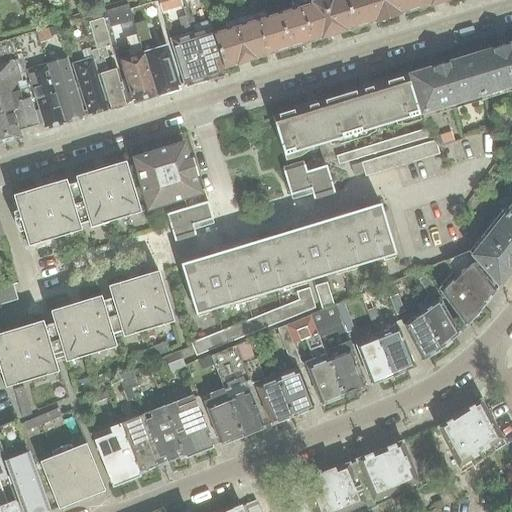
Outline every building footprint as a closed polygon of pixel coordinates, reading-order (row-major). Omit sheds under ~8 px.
[(182,7),(180,1),(179,0),(175,0),(174,1),(173,0),(158,0),(162,12),(182,7)] [(306,0),(308,4),(281,13),(292,49),(323,39),(310,0),(300,0),(301,1),(303,0),(306,0)] [(310,0),(323,39),(357,28),(348,0),(323,0),(316,2),(315,0),(310,0)] [(348,0),(357,28),(388,19),(382,0),(348,0)] [(382,0),(388,19),(423,9),(419,0),(382,0)] [(419,0),(423,9),(450,0),(419,0)] [(111,28),(133,21),(130,11),(128,6),(106,13),(111,28)] [(251,6),(242,9),(258,59),(292,49),(281,13),(251,22),(249,17),(254,15),(251,6)] [(226,69),(258,59),(242,9),(233,12),(236,21),(241,19),(242,25),(215,33),(226,69)] [(93,60),(110,111),(128,105),(116,69),(107,72),(104,61),(109,59),(106,51),(102,52),(101,49),(116,45),(105,13),(82,20),(93,60)] [(190,16),(186,17),(206,82),(226,76),(224,69),(210,22),(193,26),(190,16)] [(183,36),(170,40),(183,82),(185,88),(206,82),(186,17),(185,18),(178,20),(183,36)] [(142,22),(134,25),(137,35),(157,96),(179,90),(178,84),(167,47),(154,51),(148,32),(145,24),(145,23),(144,23),(144,22),(143,22),(142,22)] [(58,26),(37,33),(40,44),(51,41),(49,36),(60,33),(58,26)] [(127,46),(117,49),(121,61),(131,98),(133,104),(157,96),(137,35),(125,38),(127,46)] [(511,44),(467,58),(479,96),(511,86),(507,70),(511,68),(511,44)] [(421,114),(479,96),(467,58),(409,75),(421,114)] [(24,59),(19,61),(23,75),(28,73),(28,72),(24,59)] [(15,60),(0,65),(0,94),(14,139),(20,137),(19,132),(39,126),(31,99),(27,100),(24,91),(28,90),(25,82),(22,83),(15,60)] [(65,60),(47,66),(65,125),(84,119),(65,60)] [(90,117),(110,111),(93,60),(74,67),(90,117)] [(46,130),(65,125),(47,66),(28,72),(28,73),(46,130)] [(406,76),(340,97),(351,135),(417,115),(406,76)] [(0,143),(14,139),(0,94),(0,143)] [(351,135),(340,97),(273,117),(285,156),(351,135)] [(339,165),(434,136),(431,129),(337,157),(339,165)] [(453,142),(450,132),(434,137),(437,146),(453,142)] [(436,142),(361,164),(364,173),(365,178),(440,155),(436,142)] [(213,219),(204,190),(198,192),(194,177),(195,175),(190,162),(189,163),(183,145),(134,160),(148,209),(182,199),(186,209),(167,215),(175,242),(196,236),(193,226),(213,219)] [(65,187),(77,227),(87,224),(89,228),(139,213),(124,163),(74,178),(75,184),(65,187)] [(283,169),(291,195),(291,196),(312,190),(314,199),(335,193),(328,166),(307,172),(304,163),(283,169)] [(364,173),(361,164),(353,167),(355,176),(364,173)] [(77,227),(65,187),(64,181),(13,197),(28,247),(79,231),(77,227)] [(329,225),(343,276),(394,261),(379,210),(329,225)] [(498,285),(511,268),(511,221),(504,215),(471,256),(498,285)] [(293,291),(343,276),(329,225),(278,240),(293,291)] [(243,307),(293,291),(278,240),(228,256),(243,307)] [(194,321),(243,307),(228,256),(178,271),(194,321)] [(445,262),(455,277),(480,307),(495,290),(471,262),(465,256),(445,262)] [(107,287),(111,300),(121,334),(123,340),(173,324),(157,271),(107,287)] [(435,295),(423,277),(418,281),(429,299),(435,295)] [(465,325),(469,321),(480,307),(455,277),(440,292),(465,325)] [(315,287),(321,308),(332,305),(326,284),(315,287)] [(13,286),(0,289),(0,305),(18,301),(13,286)] [(297,302),(205,339),(190,345),(195,357),(314,309),(309,290),(296,295),(297,302)] [(403,312),(397,296),(389,299),(396,315),(403,312)] [(112,336),(121,334),(111,300),(103,303),(101,297),(51,312),(54,325),(65,358),(66,364),(116,348),(112,336)] [(441,347),(453,337),(458,333),(438,300),(420,313),(441,347)] [(354,332),(343,304),(335,307),(345,335),(354,332)] [(343,355),(329,361),(343,396),(364,387),(334,308),(311,317),(318,334),(321,340),(335,335),(343,355)] [(423,362),(441,347),(420,313),(404,326),(423,362)] [(311,317),(285,327),(292,345),(305,340),(318,335),(318,334),(311,317)] [(60,359),(65,358),(54,325),(47,319),(45,328),(43,323),(0,336),(0,368),(6,389),(59,373),(55,361),(60,359)] [(299,364),(285,327),(277,330),(291,367),(299,364)] [(393,376),(405,370),(413,366),(400,330),(378,339),(393,376)] [(308,369),(322,405),(343,396),(329,361),(328,361),(318,335),(305,340),(315,366),(308,369)] [(158,346),(155,338),(145,342),(148,350),(127,358),(131,367),(168,351),(165,343),(158,346)] [(371,385),(393,376),(378,339),(356,347),(371,385)] [(254,390),(252,385),(244,366),(237,347),(212,357),(228,399),(243,436),(264,428),(249,391),(254,390)] [(185,368),(180,353),(164,359),(169,373),(185,368)] [(209,358),(199,361),(202,370),(212,366),(209,358)] [(258,361),(244,366),(252,385),(260,382),(262,387),(257,389),(272,425),(293,417),(279,380),(267,385),(258,361)] [(293,417),(314,408),(299,372),(279,380),(293,417)] [(138,386),(132,373),(118,379),(129,403),(134,400),(130,390),(138,386)] [(31,416),(23,388),(14,391),(22,419),(31,416)] [(102,389),(94,393),(98,403),(106,399),(102,389)] [(193,396),(165,407),(184,455),(186,459),(214,448),(193,396)] [(221,445),(243,436),(228,399),(207,409),(221,445)] [(480,402),(437,429),(462,474),(505,447),(480,402)] [(165,407),(143,416),(162,464),(184,455),(165,407)] [(61,417),(57,409),(23,424),(27,433),(61,417)] [(143,416),(121,424),(140,472),(162,464),(143,416)] [(13,481),(25,511),(50,511),(29,453),(16,422),(0,428),(0,460),(7,478),(9,483),(13,481)] [(141,477),(140,472),(121,424),(93,435),(114,487),(141,477)] [(402,442),(377,452),(395,498),(420,488),(402,442)] [(41,463),(60,509),(106,491),(87,444),(41,463)] [(356,462),(353,463),(368,502),(372,500),(374,507),(395,498),(377,452),(356,461),(356,462)] [(348,463),(328,472),(343,511),(361,511),(367,510),(365,503),(368,502),(353,463),(349,465),(348,463)] [(343,511),(328,472),(302,482),(314,511),(343,511)] [(492,474),(481,480),(486,487),(496,481),(492,474)] [(7,478),(0,481),(0,485),(7,504),(13,502),(16,501),(9,483),(7,478)] [(437,488),(439,494),(444,506),(462,499),(457,487),(455,481),(437,488)] [(0,511),(19,511),(16,501),(13,502),(7,504),(0,506),(0,511)]
